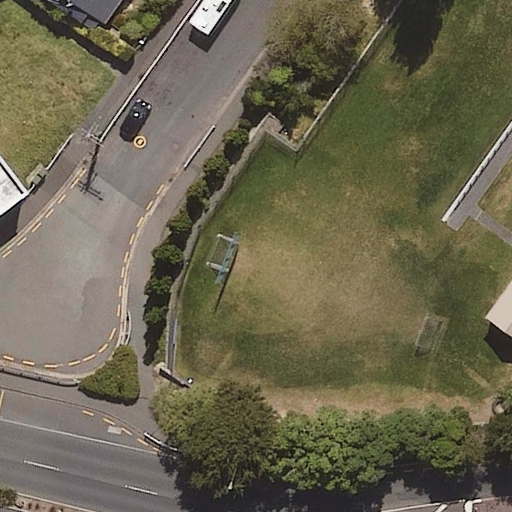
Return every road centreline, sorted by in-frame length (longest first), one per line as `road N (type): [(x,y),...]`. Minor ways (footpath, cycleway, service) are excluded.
road 1 (residential): [(29,306),(252,0)]
road 2 (secondary): [(0,454),(257,511)]
road 3 (secondary): [(285,511),(511,476)]
